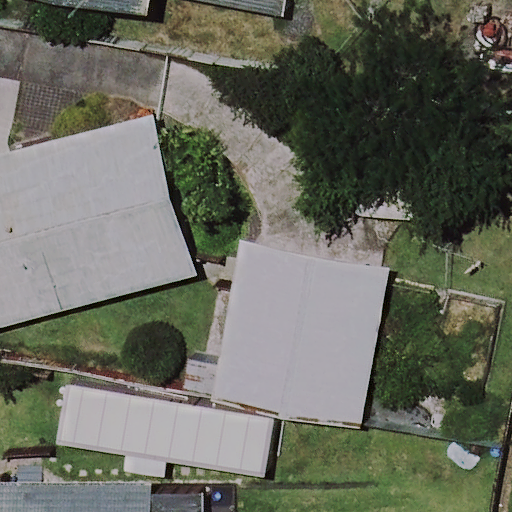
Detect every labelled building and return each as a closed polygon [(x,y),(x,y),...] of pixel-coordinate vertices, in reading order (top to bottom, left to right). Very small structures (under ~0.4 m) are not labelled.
[(204,0),(288,10),(289,0),(204,0)] [(161,119),(0,151),(0,315),(193,277),(161,119)] [(451,173),(361,167),(358,211),(448,218),(451,173)] [(391,265),(239,240),(213,396),(364,422),(391,265)] [(0,481),(0,511),(205,511),(205,483),(0,481)]
